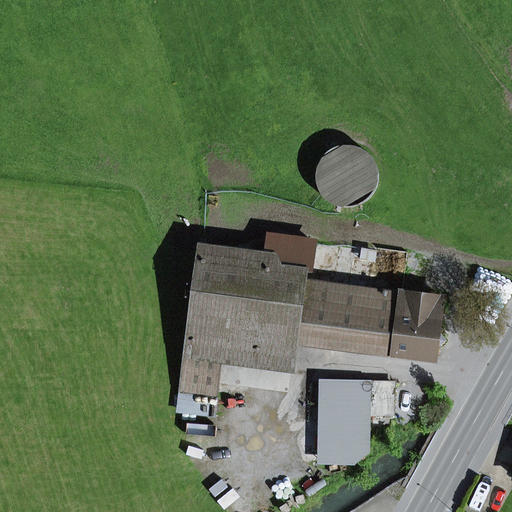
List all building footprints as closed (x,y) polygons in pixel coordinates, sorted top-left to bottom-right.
[(368,137),(318,160),(339,206),(389,183),(368,137)] [(304,272),(314,273),(319,239),(268,233),(264,266),(304,272)] [(293,357),(295,342),(395,355),(403,294),(303,281),(304,272),(264,266),(203,259),(186,388),(216,392),(222,348),(293,357)] [(438,333),(442,299),(403,294),(395,355),(435,360),(436,348),(445,341),(438,333)] [(368,383),(321,382),(319,462),(357,463),(370,453),(371,416),(367,416),(368,385),(368,383)] [(371,416),(395,416),(396,385),(368,385),(367,416),(371,416)]
